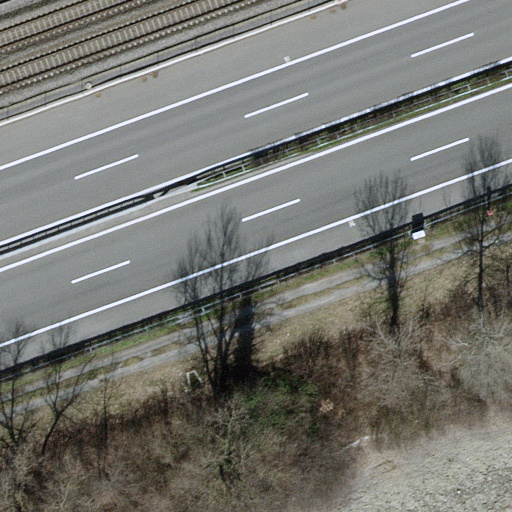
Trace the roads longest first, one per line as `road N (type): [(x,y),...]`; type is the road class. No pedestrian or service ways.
road 1 (track): [(0,410),(511,223)]
road 2 (motorway): [(511,17),(0,202)]
road 3 (motorway): [(0,309),(511,124)]
